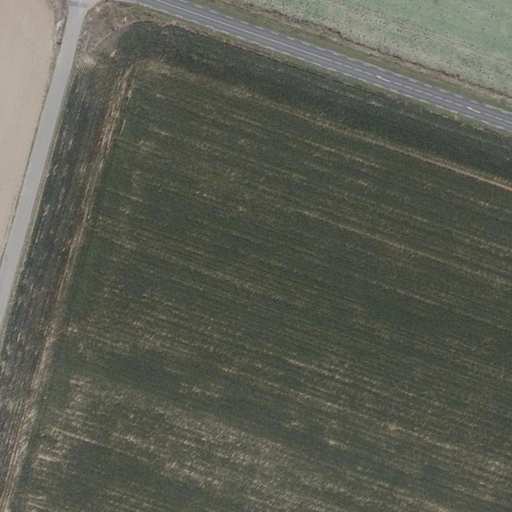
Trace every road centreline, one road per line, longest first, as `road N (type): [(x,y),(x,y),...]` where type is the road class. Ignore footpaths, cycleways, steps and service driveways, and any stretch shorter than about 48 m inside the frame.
road 1 (primary): [(511,122),(154,0)]
road 2 (track): [(78,0),(0,295)]
